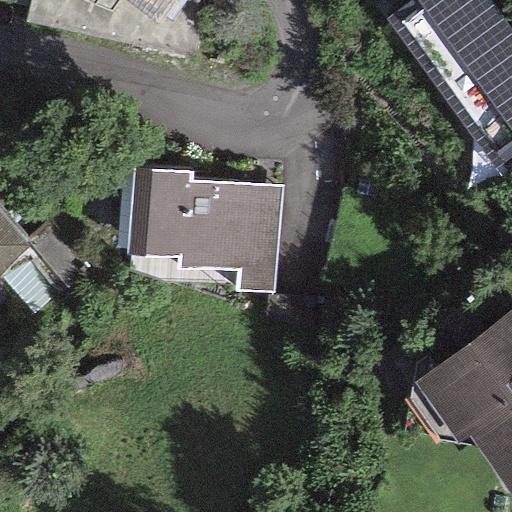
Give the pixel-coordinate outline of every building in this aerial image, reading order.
[(107,0),(160,32),(180,0),(107,0)] [(511,24),(494,0),(412,0),(398,10),(500,150),(511,141),(511,24)] [(185,163),(132,160),(128,242),(177,244),(177,257),(236,260),(235,286),(274,288),(279,182),(185,177),(185,163)] [(0,209),(0,260),(25,240),(0,209)] [(511,309),(410,376),(452,440),(470,428),(509,486),(511,483),(511,309)]
